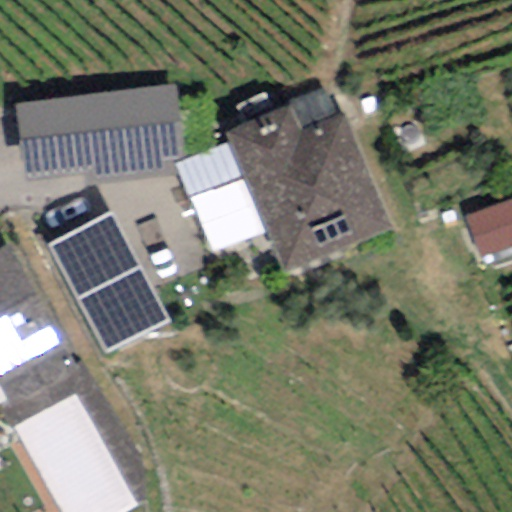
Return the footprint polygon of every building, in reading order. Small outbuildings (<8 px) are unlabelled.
[(287,276),(394,229),(331,87),(224,134),(229,146),(268,234),(287,276)] [(172,162),(181,161),(174,88),(14,106),(25,183),(81,175),(84,188),(175,176),(172,162)] [(209,257),(268,234),(229,146),(181,161),(172,162),(175,176),(209,257)] [(511,248),(511,198),(465,216),(481,259),(511,248)] [(47,245),(107,354),(168,323),(109,214),(47,245)] [(0,408),(77,366),(11,243),(0,248),(0,408)] [(140,462),(83,364),(77,366),(0,408),(0,413),(56,511),(125,511),(143,502),(140,462)]
